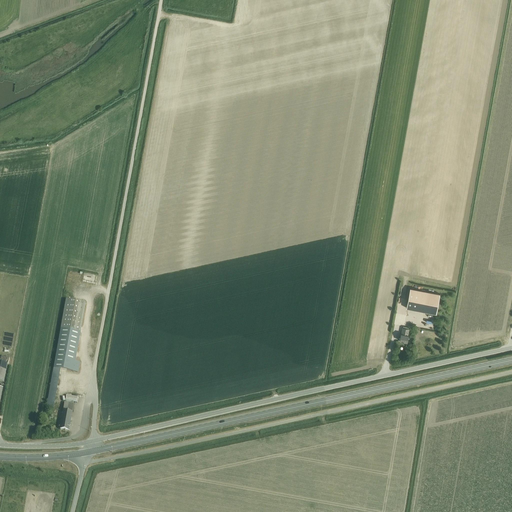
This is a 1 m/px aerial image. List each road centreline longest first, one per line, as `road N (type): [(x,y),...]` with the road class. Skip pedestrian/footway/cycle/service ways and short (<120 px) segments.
road 1 (unclassified): [(84,463),(511,372)]
road 2 (secondary): [(87,452),(511,360)]
road 3 (unclassified): [(511,348),(93,441)]
road 4 (track): [(93,380),(160,0)]
